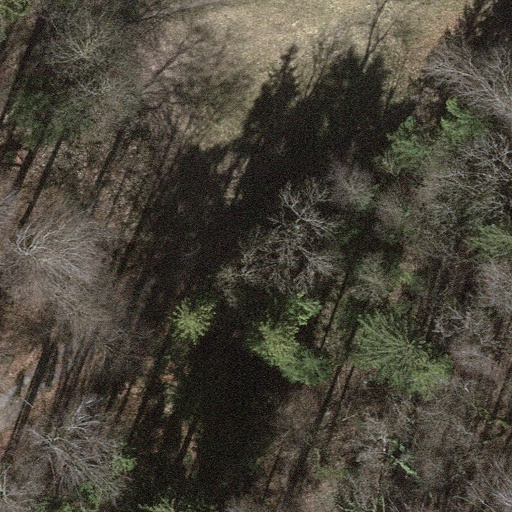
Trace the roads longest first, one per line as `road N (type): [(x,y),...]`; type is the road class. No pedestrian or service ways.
road 1 (track): [(0,419),(152,293),(511,56)]
road 2 (track): [(0,65),(219,0)]
